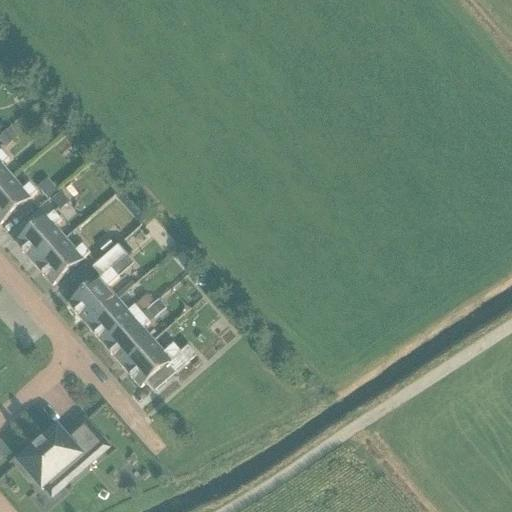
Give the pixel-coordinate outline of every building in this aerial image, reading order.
[(0,188),(12,178),(1,166),(8,160),(1,151),(0,152),(0,188)] [(12,178),(0,188),(0,225),(30,199),(29,199),(37,193),(29,184),(22,191),(12,178)] [(16,245),(34,266),(64,239),(54,227),(61,221),(54,212),(46,219),(46,218),(16,245)] [(64,239),(34,266),(52,287),(83,261),(82,260),(90,254),(82,245),(75,252),(64,239)] [(126,257),(117,246),(96,265),(105,275),(99,280),(68,306),(86,327),(117,301),(107,289),(119,278),(111,270),(126,257)] [(173,322),(160,308),(168,301),(154,286),(135,304),(162,332),(173,322)] [(104,348),(142,315),(135,306),(127,312),(117,301),(86,327),(104,348)] [(122,368),(153,342),(142,330),(150,324),(142,315),(104,348),(122,368)] [(163,354),(153,342),(122,368),(140,389),(167,366),(175,375),(196,357),(188,347),(181,353),(173,345),(163,354)] [(107,449),(85,423),(65,440),(57,431),(19,464),(42,490),(55,477),(63,486),(107,449)] [(141,450),(120,467),(133,482),(153,465),(141,450)]
